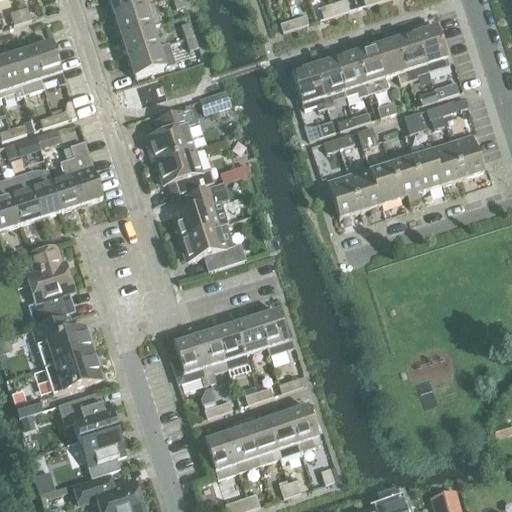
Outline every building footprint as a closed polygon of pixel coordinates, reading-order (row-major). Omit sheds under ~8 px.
[(153,6),(150,7),(147,0),(108,0),(115,20),(153,7),(153,6)] [(185,11),(182,0),(175,0),(172,1),(176,14),(185,11)] [(366,10),(378,6),(375,0),(367,0),(363,1),(366,10)] [(346,4),(333,7),(337,19),(349,15),(346,4)] [(160,28),(153,7),(115,20),(122,41),(160,28)] [(324,23),(337,19),(333,7),(321,11),(324,23)] [(28,11),(19,14),(24,27),(32,24),(28,11)] [(14,30),(24,27),(19,14),(10,17),(14,30)] [(305,20),(293,24),(296,32),(308,28),(305,20)] [(283,36),(296,32),(293,24),(280,27),(283,36)] [(182,29),(186,43),(195,40),(191,26),(182,29)] [(153,31),(160,28),(122,41),(128,62),(159,51),(153,31)] [(432,31),(432,32),(416,37),(429,77),(450,70),(437,29),(432,31)] [(399,41),(395,42),(409,86),(417,83),(417,81),(429,77),(416,37),(399,43),(399,41)] [(199,52),(195,40),(186,43),(190,55),(199,52)] [(400,89),(409,86),(395,42),(391,44),(391,45),(375,50),(385,83),(397,79),(400,89)] [(66,88),(53,46),(32,53),(43,88),(57,84),(59,91),(66,88)] [(389,93),(385,83),(375,50),(358,56),(358,54),(354,55),(368,99),(376,96),(389,93)] [(166,72),(159,51),(128,62),(135,82),(166,72)] [(32,53),(11,60),(23,95),(24,99),(44,93),(42,89),(43,88),(32,53)] [(350,58),(334,64),(346,101),(357,97),(359,102),(368,99),(354,55),(350,57),(350,58)] [(11,60),(0,63),(0,95),(2,102),(14,98),(16,102),(24,99),(11,60)] [(346,101),(344,96),(334,64),(317,69),(317,67),(313,69),(326,112),(335,110),(334,105),(346,101)] [(316,110),(318,115),(326,112),(313,69),(308,70),(309,72),(292,77),(304,114),(316,110)] [(455,87),(434,94),(437,104),(458,97),(455,87)] [(418,100),(421,109),(437,104),(434,94),(418,100)] [(230,110),(225,96),(208,102),(199,104),(204,118),(212,115),(230,110)] [(63,117),(53,120),(56,129),(68,125),(77,122),(72,105),(66,107),(66,116),(63,117)] [(442,120),(455,116),(452,106),(439,110),(442,120)] [(393,107),(377,112),(380,122),(396,117),(393,107)] [(439,110),(426,114),(429,124),(442,120),(439,110)] [(148,143),(156,166),(194,154),(187,131),(195,128),(190,114),(156,126),(160,139),(148,143)] [(367,117),(352,122),(355,130),(370,126),(367,117)] [(409,138),(424,134),(419,117),(404,121),(409,138)] [(43,133),(56,129),(53,120),(40,124),(43,133)] [(352,122),(337,127),(340,135),(355,130),(352,122)] [(331,125),(315,131),(319,142),(334,137),(331,125)] [(24,129),(12,133),(15,142),(27,138),(24,129)] [(362,153),(377,149),(372,132),(357,136),(362,153)] [(0,139),(2,146),(15,142),(12,133),(0,136),(0,139)] [(44,152),(61,146),(58,135),(41,140),(44,152)] [(351,144),(349,139),(336,143),(338,148),(339,153),(352,149),(351,144)] [(484,178),(472,140),(451,147),(463,185),(484,178)] [(20,159),(41,153),(37,141),(17,148),(20,159)] [(323,147),(325,152),(326,157),(339,153),(338,148),(336,143),(323,147)] [(74,163),(68,165),(82,210),(103,203),(85,147),(71,151),(74,163)] [(432,155),(431,155),(443,192),(463,185),(451,147),(431,153),(432,155)] [(17,148),(5,152),(9,163),(20,159),(17,148)] [(202,177),(194,154),(156,166),(163,190),(175,186),(179,199),(214,187),(210,174),(202,177)] [(443,192),(431,155),(410,161),(422,198),(443,192)] [(410,161),(390,168),(401,205),(407,203),(409,212),(413,213),(418,212),(420,208),(417,200),(422,198),(410,161)] [(243,164),(231,168),(236,180),(247,176),(243,164)] [(61,216),(82,210),(68,165),(60,167),(65,181),(51,185),(61,216)] [(401,205),(390,168),(369,175),(381,211),(401,205)] [(33,176),(26,178),(41,223),(61,216),(51,185),(48,174),(33,176)] [(368,174),(348,180),(360,218),(381,211),(369,175),(368,175),(368,174)] [(20,230),(41,223),(26,178),(5,184),(20,230)] [(339,225),(360,218),(348,180),(327,187),(339,225)] [(5,184),(0,186),(0,236),(20,230),(5,184)] [(189,215),(173,221),(180,243),(218,231),(211,209),(228,204),(223,187),(193,197),(185,200),(189,215)] [(227,228),(218,231),(180,243),(188,266),(204,261),(209,276),(245,265),(240,248),(234,250),(227,228)] [(35,277),(27,279),(36,308),(28,310),(34,330),(68,319),(62,300),(74,297),(64,267),(61,268),(55,251),(29,260),(35,277)] [(290,353),(278,315),(257,322),(269,360),(290,353)] [(257,322),(236,329),(246,359),(267,353),(269,360),(257,322)] [(69,323),(32,335),(37,350),(44,373),(94,357),(92,354),(95,351),(93,345),(89,342),(85,331),(73,335),(69,323)] [(246,359),(236,329),(216,335),(228,374),(249,367),(246,359)] [(216,335),(195,342),(209,388),(216,386),(214,378),(228,374),(216,335)] [(201,382),(203,390),(209,388),(195,342),(174,348),(177,360),(170,362),(178,389),(186,387),(201,382)] [(95,361),(94,357),(44,373),(53,400),(62,397),(102,384),(98,372),(100,368),(98,362),(95,361)] [(278,389),(281,398),(307,390),(305,381),(299,383),(278,389)] [(259,406),(273,401),(270,392),(257,397),(259,406)] [(257,397),(245,400),(248,409),(259,406),(257,397)] [(75,428),(80,444),(116,433),(108,406),(101,409),(100,408),(99,408),(96,398),(58,410),(65,431),(75,428)] [(15,409),(19,423),(21,422),(31,419),(42,415),(38,402),(15,409)] [(219,419),(232,415),(229,406),(216,410),(219,419)] [(216,410),(204,414),(207,423),(219,419),(216,410)] [(321,449),(308,410),(288,417),(301,456),(321,449)] [(288,417),(267,424),(280,463),(282,468),(302,460),(301,456),(288,417)] [(25,436),(36,433),(31,419),(21,422),(23,429),(25,436)] [(259,470),(272,465),(280,463),(267,424),(246,431),(259,470)] [(511,434),(510,427),(492,432),(495,442),(511,437),(511,434)] [(246,431),(225,438),(238,477),(259,470),(246,431)] [(125,460),(116,433),(80,444),(91,483),(121,474),(117,463),(125,460)] [(218,484),(238,477),(225,438),(205,445),(218,484)] [(325,490),(334,487),(329,473),(321,476),(325,490)] [(98,511),(142,511),(135,486),(114,493),(110,481),(73,492),(79,511),(96,505),(98,511)] [(296,484),(288,487),(292,500),(301,498),(296,484)] [(284,503),(292,500),(288,487),(279,490),(284,503)] [(459,511),(455,495),(431,502),(433,511),(459,511)] [(250,511),(257,511),(260,511),(256,498),(247,501),(250,511)] [(227,511),(250,511),(247,501),(226,508),(227,511)] [(404,511),(402,503),(380,510),(380,511),(404,511)]
